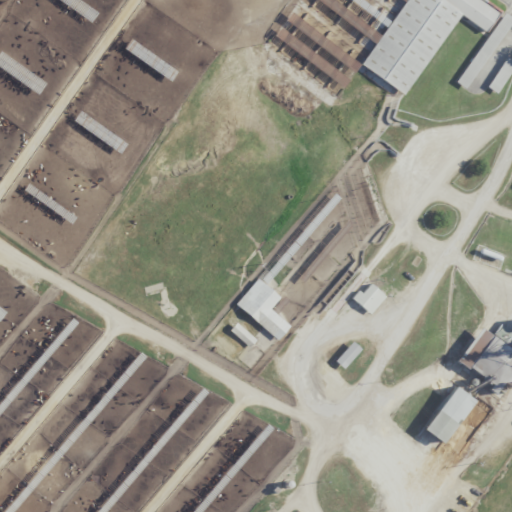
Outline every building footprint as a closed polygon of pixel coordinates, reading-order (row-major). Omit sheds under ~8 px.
[(481,0),(497,11),(481,33),(435,0),(481,0)] [(509,18),(498,12),(456,85),(467,91),(509,18)] [(511,63),(511,62),(502,57),(485,89),(496,94),(511,63)] [(287,326),(267,309),(276,298),(254,279),(232,305),(274,340),(287,326)] [(348,298),(367,314),(382,297),(367,284),(359,293),(355,290),(348,298)] [(247,348),(253,340),(233,323),(226,331),(247,348)] [(339,369),(358,351),(350,342),(331,360),(339,369)] [(418,429),(438,444),(469,401),(449,386),(418,429)]
